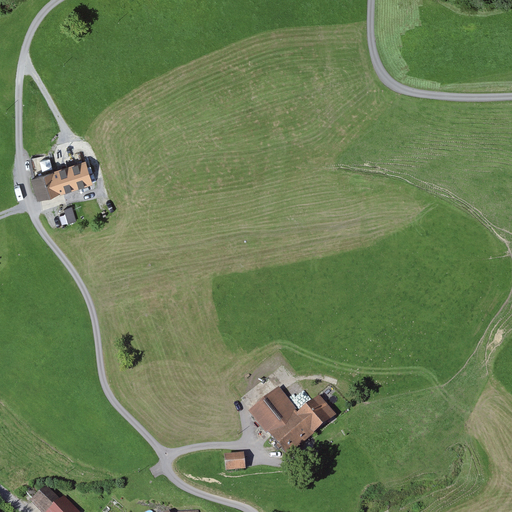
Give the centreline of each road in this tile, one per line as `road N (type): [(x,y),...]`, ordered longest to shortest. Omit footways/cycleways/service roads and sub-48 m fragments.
road 1 (unclassified): [(253,511),(182,483),(111,398),(83,288),(34,217),(20,160),(19,86),(35,21),(59,0)]
road 2 (unclassified): [(371,0),(371,41),(396,85),(421,94),(511,96)]
